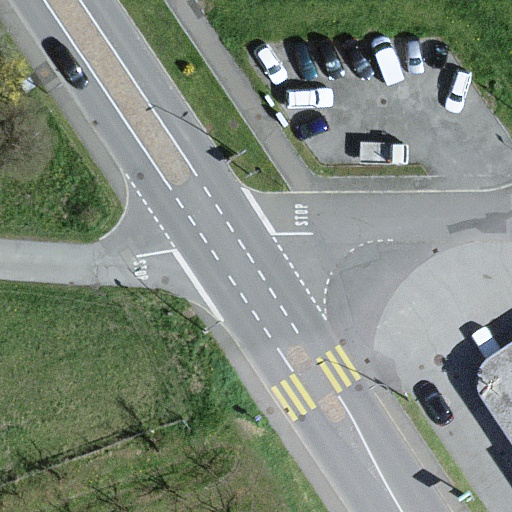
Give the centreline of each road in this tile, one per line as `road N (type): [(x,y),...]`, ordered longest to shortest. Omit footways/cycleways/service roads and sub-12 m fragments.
road 1 (primary): [(236,264),(401,511)]
road 2 (residential): [(236,264),(273,237),(297,232),(511,211)]
road 3 (primary): [(59,0),(214,232)]
road 4 (residential): [(0,258),(135,258),(214,232)]
